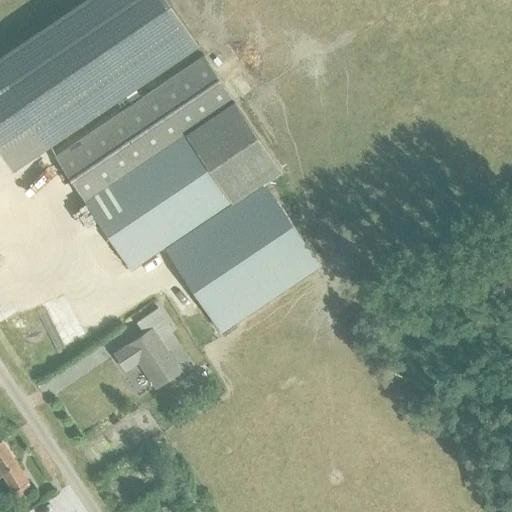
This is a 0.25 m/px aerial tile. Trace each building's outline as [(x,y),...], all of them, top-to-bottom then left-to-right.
[(198,44),(168,0),(83,0),(0,55),(0,133),(28,115),(48,144),(198,44)] [(55,155),(86,201),(131,268),(164,246),(221,331),(321,264),(265,181),(282,170),(204,55),(55,155)] [(158,307),(136,322),(144,334),(116,354),(126,369),(139,360),(156,387),(180,371),(158,336),(172,328),(158,307)] [(0,471),(0,472),(17,497),(33,487),(1,439),(0,439),(0,471)] [(163,511),(151,494),(136,504),(141,511),(163,511)]
